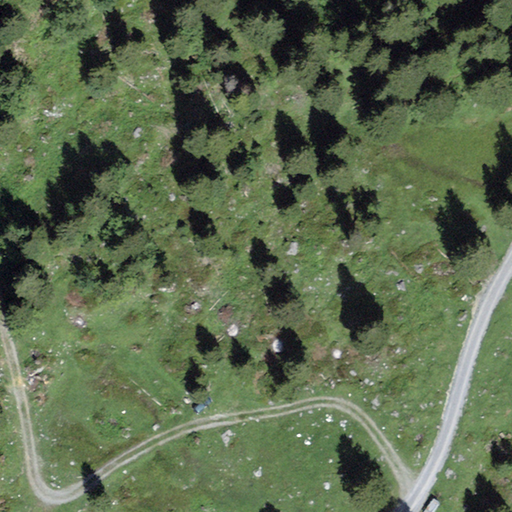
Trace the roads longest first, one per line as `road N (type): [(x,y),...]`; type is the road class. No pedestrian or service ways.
road 1 (track): [(0,271),(48,495),(64,495),(165,433),(332,400),(384,437),(403,471),(405,511)]
road 2 (track): [(511,265),(483,317),(409,511)]
